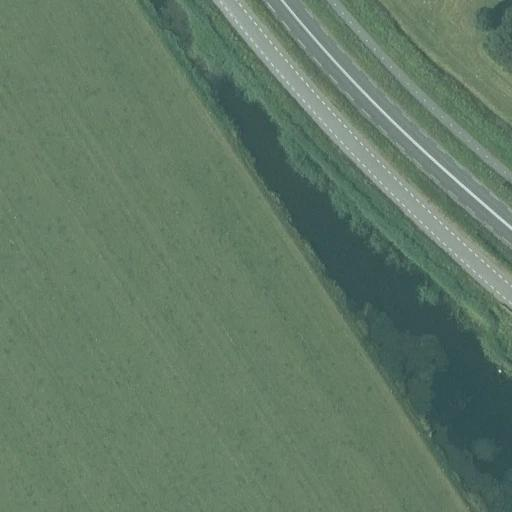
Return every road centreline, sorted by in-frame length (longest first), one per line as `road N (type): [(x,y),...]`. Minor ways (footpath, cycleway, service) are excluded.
road 1 (unclassified): [(225,0),(378,174),(511,295)]
road 2 (primary): [(280,0),(347,78),(511,231)]
